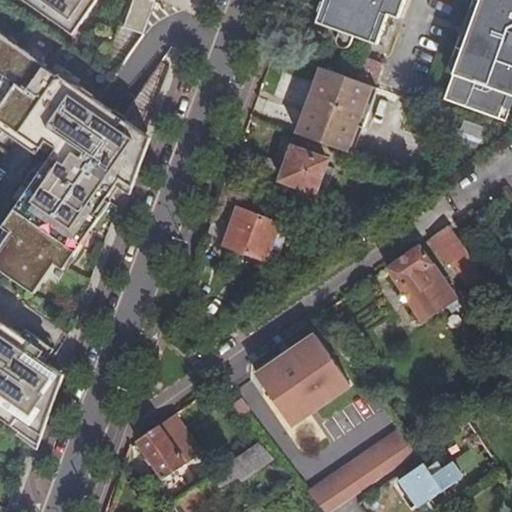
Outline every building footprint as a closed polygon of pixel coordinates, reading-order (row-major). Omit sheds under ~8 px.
[(23,0),(78,40),(102,0),(23,0)] [(136,0),(127,27),(145,34),(158,0),(157,0),(136,0)] [(324,0),(325,0),(320,1),(317,12),(320,16),(318,23),(340,30),(338,40),(338,43),(340,46),(343,48),(347,48),(351,47),(353,44),(356,36),(379,44),(382,37),(388,35),(391,24),(388,20),(389,14),(400,17),(406,0),(324,0)] [(446,98),(498,118),(508,93),(511,94),(511,0),(478,0),(480,0),(446,98)] [(119,187),(130,193),(150,138),(0,34),(0,126),(40,154),(44,149),(54,156),(3,225),(7,227),(0,236),(0,267),(34,293),(56,264),(64,270),(109,201),(108,200),(119,187)] [(506,120),(511,106),(511,94),(508,93),(498,118),(506,120)] [(281,183),(316,195),(329,161),(294,148),(281,183)] [(225,244),(265,259),(279,223),(238,208),(225,244)] [(436,312),(439,316),(488,282),(448,224),(439,230),(454,252),(453,254),(472,282),(453,295),(418,244),(386,267),(421,322),(436,312)] [(444,260),(453,254),(454,252),(439,230),(428,238),(444,260)] [(494,277),(507,295),(511,292),(511,280),(505,270),(494,277)] [(17,434),(37,448),(62,378),(34,362),(39,355),(20,341),(24,336),(5,322),(0,328),(0,404),(26,423),(17,434)] [(159,424),(185,464),(201,453),(175,413),(159,424)] [(185,464),(159,424),(131,444),(159,482),(185,464)] [(204,478),(217,497),(272,457),(257,442),(204,478)] [(424,460),(399,478),(419,505),(463,475),(452,460),(434,472),(424,460)] [(219,500),(217,497),(204,478),(167,504),(172,511),(180,511),(183,511),(195,511),(199,510),(201,511),(219,500)]
